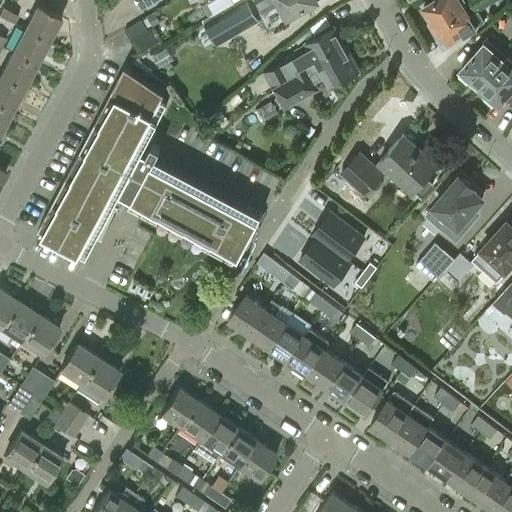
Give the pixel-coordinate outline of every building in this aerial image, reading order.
[(138,0),(143,8),(159,0),(138,0)] [(206,0),(214,13),(233,2),(231,0),(206,0)] [(248,0),(247,1),(207,24),(218,45),(259,21),(257,17),(280,4),(288,19),(318,2),(317,0),(316,0),(248,0)] [(433,0),(423,6),(439,31),(434,34),(442,46),(463,32),(465,35),(476,28),(476,27),(484,21),(477,10),(476,11),(469,15),(461,2),(465,0),(433,0)] [(469,0),(476,11),(477,10),(494,0),(469,0)] [(24,28),(49,40),(61,17),(37,4),(24,28)] [(0,11),(0,15),(14,23),(18,15),(3,6),(0,11)] [(160,22),(154,12),(147,16),(153,26),(160,22)] [(325,15),(311,26),(315,33),(330,23),(325,15)] [(130,40),(147,30),(141,20),(124,30),(130,40)] [(295,72),(344,44),(334,27),(306,43),(295,50),(297,55),(288,60),(289,61),(265,74),(271,85),(295,72)] [(12,51),(36,64),(49,40),(24,28),(12,51)] [(147,30),(130,40),(139,54),(157,43),(149,29),(148,30),(147,30)] [(480,86),(503,60),(503,59),(485,42),(484,42),(461,69),(462,71),(460,73),(470,82),(472,79),(473,81),(479,86),(480,86)] [(297,76),(274,89),(285,109),(319,90),(315,84),(325,78),(331,88),(352,77),(351,75),(359,71),(344,44),(295,72),(297,76)] [(0,73),(0,74),(24,87),(36,64),(12,51),(0,73)] [(511,105),(511,58),(507,55),(503,59),(503,60),(480,86),(487,92),(484,95),(494,104),(497,102),(499,104),(504,98),(511,105)] [(128,205),(144,214),(234,260),(260,220),(258,219),(261,212),(155,157),(160,147),(152,143),(146,152),(142,150),(164,106),(158,103),(165,87),(124,66),(38,229),(81,251),(87,254),(120,192),(132,198),(128,205)] [(0,104),(11,111),(24,87),(0,74),(0,104)] [(0,131),(11,111),(0,104),(0,131)] [(359,151),(341,171),(365,192),(383,173),(382,172),(388,166),(414,190),(415,189),(422,195),(433,184),(425,177),(442,159),(426,145),(422,150),(404,133),(375,165),(359,151)] [(440,196),(424,214),(453,241),(473,219),(467,214),(481,199),(471,190),(472,188),(459,175),(451,185),(448,182),(438,193),(440,196)] [(332,210),(313,233),(317,236),(318,235),(347,259),(347,258),(365,236),(332,210)] [(496,279),(511,261),(511,224),(507,221),(481,249),(482,249),(473,258),(496,279)] [(317,236),(299,258),(333,285),(351,261),(347,258),(347,259),(318,235),(317,236)] [(424,255),(416,263),(435,279),(455,257),(444,248),(431,261),(424,255)] [(455,282),(472,263),(460,252),(443,271),(455,282)] [(284,281),(291,271),(272,257),(265,266),(284,281)] [(371,261),(363,271),(370,276),(377,266),(371,261)] [(293,288),(300,279),(291,271),(284,281),(293,288)] [(363,271),(355,281),(362,286),(370,276),(363,271)] [(511,279),(491,302),(503,314),(511,304),(511,279)] [(323,310),(329,301),(310,286),(303,295),(323,310)] [(0,329),(2,327),(19,300),(0,287),(0,329)] [(250,332),(267,307),(247,293),(230,318),(250,332)] [(267,307),(250,332),(269,345),(286,320),(276,313),(281,305),(272,299),(267,307)] [(21,340),(22,340),(39,313),(19,300),(2,327),(12,334),(8,341),(17,347),(21,340)] [(329,301),(323,310),(331,316),(338,308),(329,301)] [(39,313),(22,340),(43,354),(60,327),(39,313)] [(289,358),(306,333),(305,333),(286,320),(269,345),(289,358)] [(360,338),(366,330),(357,323),(351,330),(360,338)] [(306,333),(289,358),(308,372),(326,347),(329,341),(309,326),(305,333),(306,333)] [(366,330),(360,338),(369,345),(375,337),(366,330)] [(81,383),(98,357),(78,343),(60,370),(80,382),(81,383)] [(328,385),(345,360),(326,347),(308,372),(328,385)] [(392,362),(401,370),(408,360),(399,353),(392,362)] [(119,370),(98,357),(81,383),(80,382),(76,389),(97,402),(101,396),(119,370)] [(345,360),(328,385),(347,398),(364,373),(345,360)] [(418,367),(408,360),(401,370),(396,376),(406,383),(418,367)] [(364,373),(347,398),(367,412),(384,386),(388,380),(369,366),(364,373)] [(31,393),(44,373),(33,367),(20,386),(31,393)] [(42,400),(55,381),(44,373),(31,393),(42,400)] [(180,424),(198,398),(179,385),(160,410),(180,424)] [(434,395),(444,403),(452,393),(441,385),(434,395)] [(19,412),(31,393),(20,386),(8,405),(19,412)] [(392,437),(415,404),(395,390),(390,398),(372,423),(392,437)] [(30,419),(42,400),(31,393),(19,412),(30,419)] [(453,410),(461,400),(452,393),(444,403),(453,410)] [(200,438),(218,412),(198,398),(180,424),(200,438)] [(62,413),(81,425),(88,414),(69,402),(62,413)] [(392,437),(411,450),(429,425),(434,417),(415,404),(392,437)] [(212,461),(219,452),(237,426),(218,412),(200,438),(194,448),(212,461)] [(74,436),(81,425),(62,413),(55,424),(74,436)] [(482,431),(488,422),(479,415),(472,423),(482,431)] [(491,437),(497,429),(488,422),(482,431),(491,437)] [(431,464),(449,439),(429,425),(411,450),(431,464)] [(239,465),(256,439),(237,426),(219,452),(239,465)] [(25,469),(42,443),(22,430),(4,455),(25,469)] [(131,443),(137,447),(142,441),(135,436),(131,443)] [(256,439),(239,465),(258,479),(276,454),(256,439)] [(450,477),(468,452),(449,439),(431,464),(450,477)] [(46,482),(63,457),(42,443),(25,469),(46,482)] [(153,444),(146,453),(156,460),(162,451),(153,444)] [(470,491),(487,465),(468,452),(450,477),(470,491)] [(146,474),(152,465),(143,458),(137,468),(146,474)] [(176,474),(182,465),(172,458),(166,467),(176,474)] [(156,481),(162,471),(152,465),(146,474),(156,481)] [(176,474),(186,481),(192,472),(182,465),(176,474)] [(489,504),(507,479),(506,478),(487,465),(470,491),(489,504)] [(65,479),(76,487),(83,475),(75,470),(71,470),(65,479)] [(511,471),(506,478),(507,479),(489,504),(500,511),(510,511),(511,510),(511,471)] [(215,500),(221,492),(211,485),(205,493),(215,500)] [(121,511),(135,492),(126,486),(120,495),(108,487),(91,511),(121,511)] [(185,501),(191,492),(182,486),(176,495),(185,501)] [(312,491),(297,511),(312,511),(322,498),(312,491)] [(326,500),(318,511),(347,511),(353,504),(333,491),(326,500)] [(121,511),(144,511),(138,507),(144,498),(135,492),(121,511)] [(191,492),(185,501),(196,508),(202,499),(191,492)] [(215,500),(225,507),(230,498),(221,492),(215,500)]
